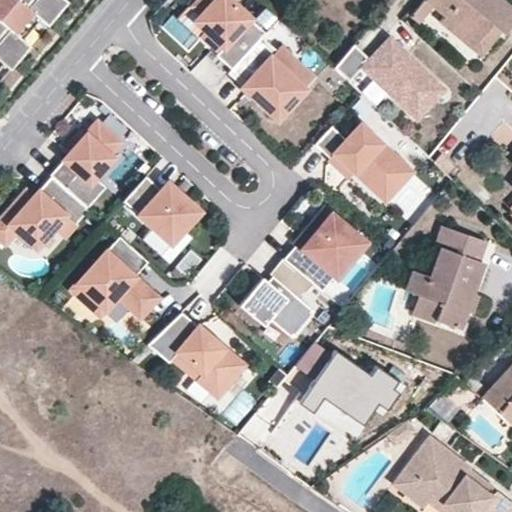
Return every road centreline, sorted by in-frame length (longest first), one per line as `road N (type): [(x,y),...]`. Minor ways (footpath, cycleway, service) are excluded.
road 1 (residential): [(114,18),(271,169),(279,194),(263,212),(244,212),(79,60)]
road 2 (residential): [(222,431),(227,446),(318,511)]
road 3 (residential): [(0,153),(79,60)]
